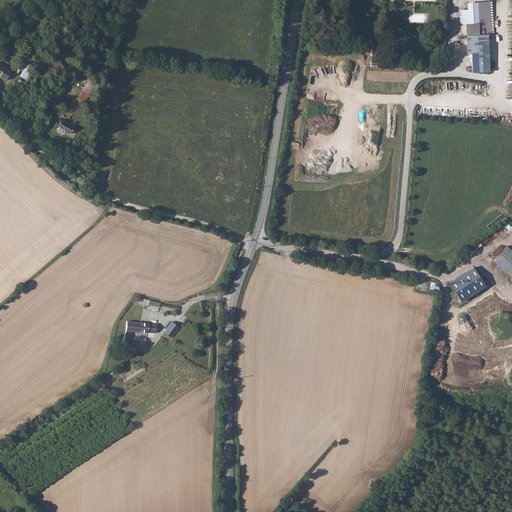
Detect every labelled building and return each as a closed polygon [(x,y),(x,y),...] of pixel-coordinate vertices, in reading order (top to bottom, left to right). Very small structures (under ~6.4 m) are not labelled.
[(492,34),(490,2),(467,3),(468,10),(461,10),(462,24),(466,23),(467,35),(480,35),(487,34),(492,34)] [(410,12),(409,22),(429,23),(429,13),(410,12)] [(480,35),(467,35),(467,53),(478,53),(479,72),(489,71),(487,34),(480,35)] [(29,64),(27,63),(20,76),(28,81),(29,78),(28,78),(31,72),(34,67),(37,63),(31,59),(29,64)] [(5,66),(0,63),(0,76),(6,80),(11,70),(4,67),(5,66)] [(89,78),(85,86),(80,93),(86,98),(91,91),(95,93),(101,85),(89,78)] [(74,127),(61,119),(57,126),(70,134),(74,127)] [(511,250),(507,246),(494,260),(511,275),(511,250)] [(474,268),(449,284),(460,302),(486,286),(474,268)] [(154,301),(141,298),(140,302),(144,303),(159,307),(160,303),(153,301),(154,301)] [(148,323),(126,320),(126,331),(123,341),(128,342),(130,333),(128,333),(129,331),(148,333),(156,333),(157,324),(148,323)] [(179,327),(172,322),(164,332),(172,338),(179,327)]
